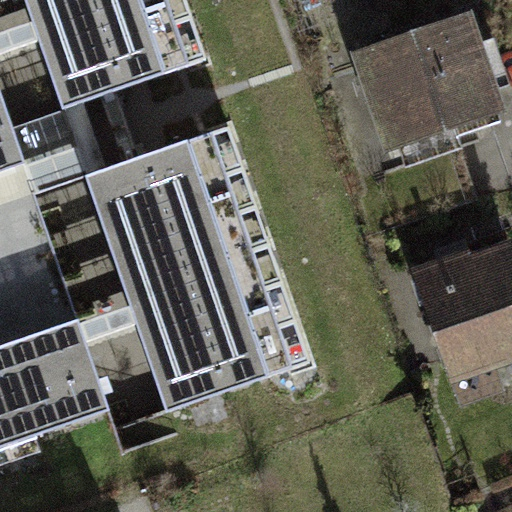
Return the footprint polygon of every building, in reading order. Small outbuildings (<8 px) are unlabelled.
[(27,0),(65,110),(186,69),(162,0),(27,0)] [(359,53),(402,165),(511,123),(511,91),(480,7),(359,53)] [(0,175),(24,167),(0,94),(0,175)] [(213,133),(88,176),(168,410),(293,368),(213,133)] [(404,279),(452,401),(511,377),(511,247),(508,238),(404,279)] [(0,352),(0,450),(107,413),(76,325),(0,352)]
